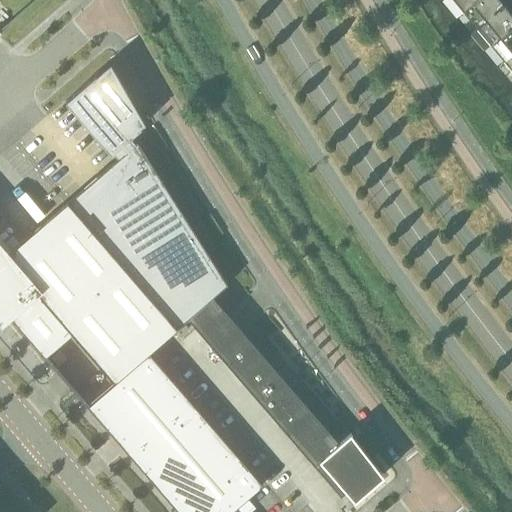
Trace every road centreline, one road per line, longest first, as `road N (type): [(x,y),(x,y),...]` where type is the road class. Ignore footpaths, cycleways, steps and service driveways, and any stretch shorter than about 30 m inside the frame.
road 1 (unclassified): [(111,6),(258,248),(434,487)]
road 2 (secondary): [(223,0),(253,58),(511,415)]
road 3 (secondary): [(511,294),(313,0)]
road 4 (residential): [(511,220),(369,0)]
road 5 (unknown): [(195,343),(345,511)]
road 6 (tertiary): [(0,391),(105,511)]
road 7 (unclassified): [(111,6),(0,101)]
